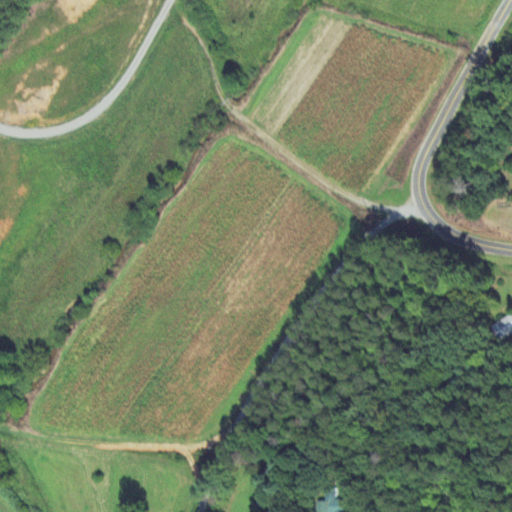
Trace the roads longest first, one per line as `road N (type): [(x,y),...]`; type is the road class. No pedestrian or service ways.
road 1 (residential): [(419,211),(358,250),(308,308),(244,408),(201,511)]
road 2 (residential): [(511,246),(450,234),(419,211),(415,184),(419,158),(506,0)]
